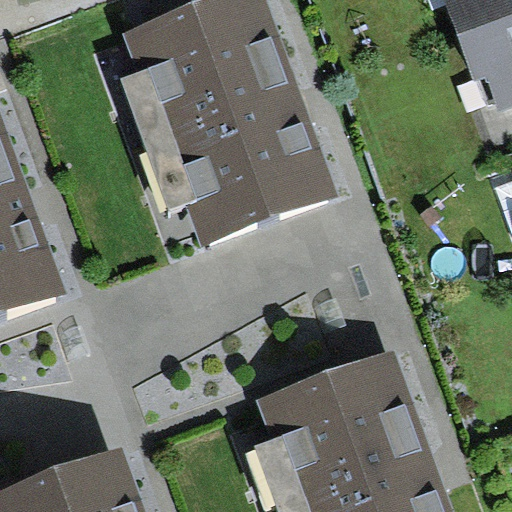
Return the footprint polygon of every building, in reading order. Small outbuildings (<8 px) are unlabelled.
[(256,0),(239,0),(129,43),(207,246),(333,197),(302,118),(256,0)] [(511,27),(511,0),(441,0),(446,12),(432,17),(446,52),(511,27)] [(511,27),(446,52),(460,91),(473,86),(485,116),(511,105),(511,27)] [(0,136),(0,324),(62,302),(31,218),(0,136)] [(393,358),(258,406),(296,511),(448,511),(439,484),(393,358)] [(138,511),(118,457),(0,500),(0,511),(138,511)]
